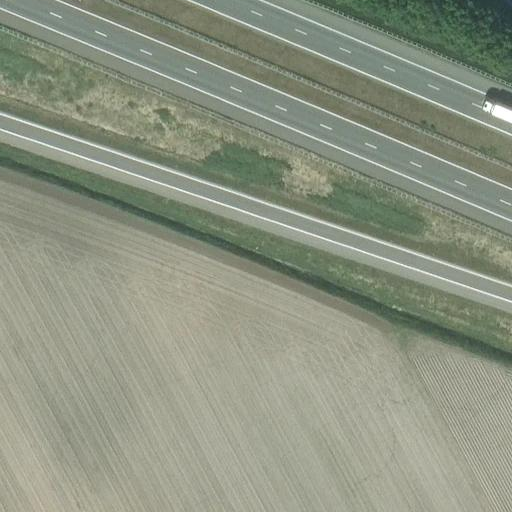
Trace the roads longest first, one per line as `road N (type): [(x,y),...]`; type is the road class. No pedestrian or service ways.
road 1 (motorway): [(9,0),(511,206)]
road 2 (motorway): [(0,126),(511,296)]
road 3 (motorway): [(511,122),(218,0)]
